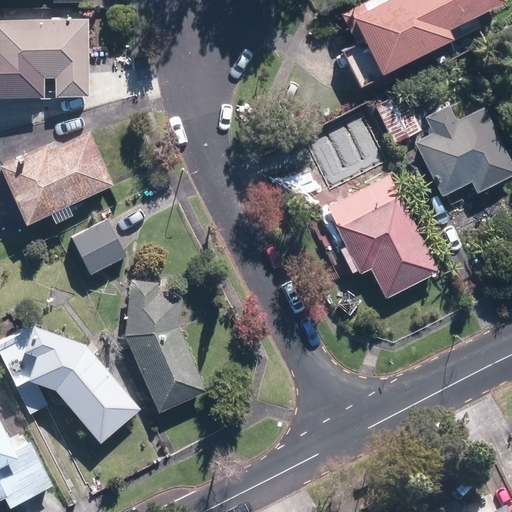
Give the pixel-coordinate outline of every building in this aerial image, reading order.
[(387,0),(363,11),(360,4),(338,14),(353,46),(360,43),(376,76),(448,42),(443,31),(499,4),(496,0),(387,0)] [(51,78),(51,98),(87,97),(86,20),(0,21),(0,99),(38,99),(38,78),(51,78)] [(419,130),(401,93),(374,106),(392,144),(419,130)] [(445,105),(421,117),(429,133),(411,142),(438,197),(468,182),(474,193),(511,174),(511,171),(480,107),(453,121),(445,105)] [(370,139),(352,107),(318,126),(336,159),(370,139)] [(0,179),(1,181),(2,181),(24,227),(112,185),(86,132),(46,151),(42,145),(0,164),(0,179)] [(368,271),(382,299),(434,273),(386,175),(351,192),(344,178),(303,198),(342,277),(354,271),(357,277),(368,271)] [(126,257),(107,220),(69,238),(88,276),(126,257)] [(123,295),(120,336),(177,331),(179,298),(155,297),(155,281),(125,279),(125,296),(123,295)] [(97,445),(139,409),(84,344),(28,326),(20,351),(32,355),(24,382),(51,391),(97,445)] [(204,392),(177,331),(120,336),(156,413),(204,392)] [(9,452),(0,432),(0,498),(3,497),(9,508),(51,487),(28,442),(9,452)] [(452,511),(448,503),(432,511),(505,511),(502,506),(490,511),(452,511)]
